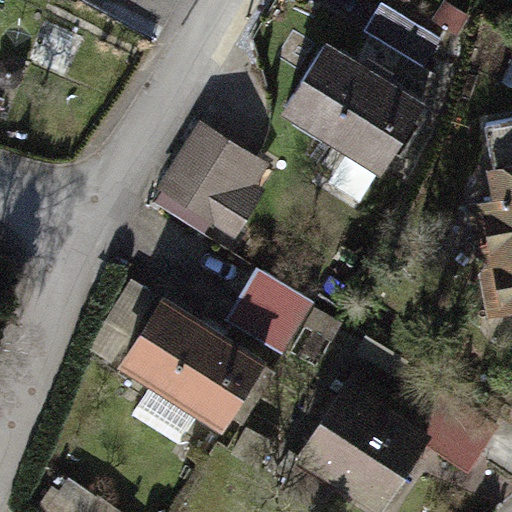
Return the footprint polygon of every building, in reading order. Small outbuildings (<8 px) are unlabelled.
[(430,104),(326,41),(279,117),(384,180),(430,104)] [(284,171),(203,123),(158,199),(239,247),(284,171)] [(511,163),(482,170),(488,201),(471,204),(492,312),(507,309),(511,311),(511,163)] [(320,307),(260,273),(231,323),(290,357),(320,307)] [(266,365),(163,298),(119,364),(223,431),(266,365)] [(380,511),(430,436),(344,380),(290,462),(365,511),(380,511)]
